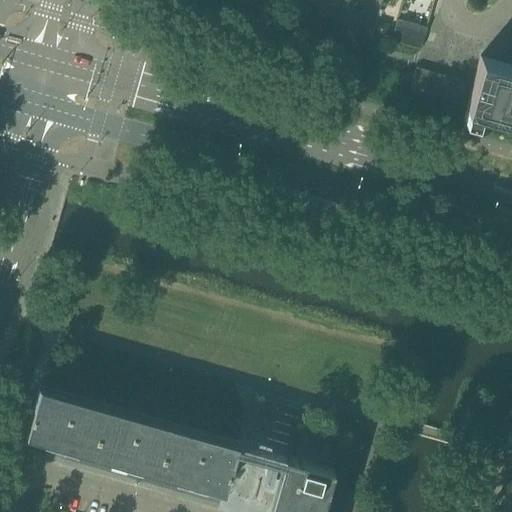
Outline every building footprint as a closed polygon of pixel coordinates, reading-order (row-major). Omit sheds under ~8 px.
[(329,0),(330,1),(324,19),(333,21),(339,0),(329,0)] [(341,3),(336,23),(353,28),(359,8),(341,3)] [(365,16),(361,28),(372,31),(376,19),(365,16)] [(427,26),(398,18),(392,39),(421,47),(427,26)] [(378,21),(375,32),(386,35),(387,28),(384,23),(378,21)] [(466,105),(511,118),(511,64),(480,55),(473,82),(466,105)] [(410,89),(422,92),(428,69),(417,66),(410,89)] [(422,92),(433,95),(439,73),(428,69),(422,92)] [(433,95),(444,99),(450,76),(439,73),(433,95)] [(444,99),(455,102),(462,79),(450,76),(444,99)] [(455,102),(466,105),(473,82),(462,79),(455,102)] [(40,384),(26,432),(224,489),(238,441),(237,441),(236,441),(41,385),(40,384)] [(320,511),(333,468),(272,451),(265,475),(279,479),(269,511),(320,511)]
